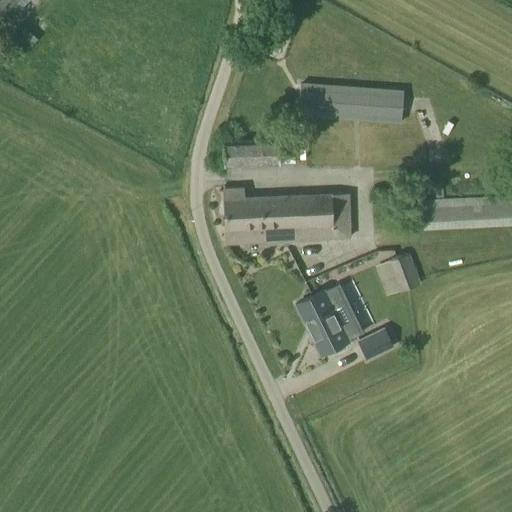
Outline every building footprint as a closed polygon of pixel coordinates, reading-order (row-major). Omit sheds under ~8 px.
[(0,0),(0,24),(2,27),(27,0),(0,0)] [(273,25),(268,40),(280,44),(285,30),(282,29),(285,22),(278,20),(276,26),(273,25)] [(403,91),(300,83),(298,114),(401,121),(403,91)] [(294,161),(294,141),(278,142),(278,139),(222,141),(223,166),(280,164),(280,162),(294,161)] [(242,187),(224,188),(226,244),(350,239),(348,193),(243,197),(242,187)] [(424,225),(511,220),(511,198),(422,203),(424,225)] [(399,292),(418,286),(407,256),(388,262),(399,292)] [(295,303),(320,354),(348,341),(323,291),(295,303)] [(367,359),(392,347),(383,329),(358,341),(367,359)]
